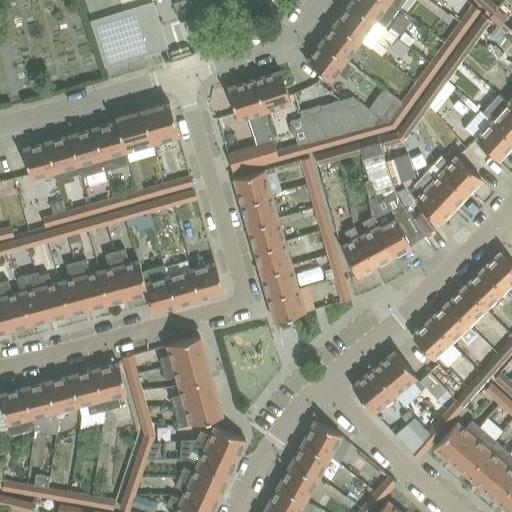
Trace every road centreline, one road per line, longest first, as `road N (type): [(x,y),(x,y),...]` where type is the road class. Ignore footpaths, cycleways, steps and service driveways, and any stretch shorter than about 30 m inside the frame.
road 1 (residential): [(316,386),(496,216)]
road 2 (residential): [(234,307),(0,367)]
road 3 (residential): [(184,84),(241,281),(234,307)]
road 4 (residential): [(459,511),(316,386)]
road 5 (residential): [(0,122),(156,82),(184,84)]
road 6 (residential): [(184,84),(209,66),(283,40),(320,0)]
road 7 (residential): [(239,511),(316,386)]
